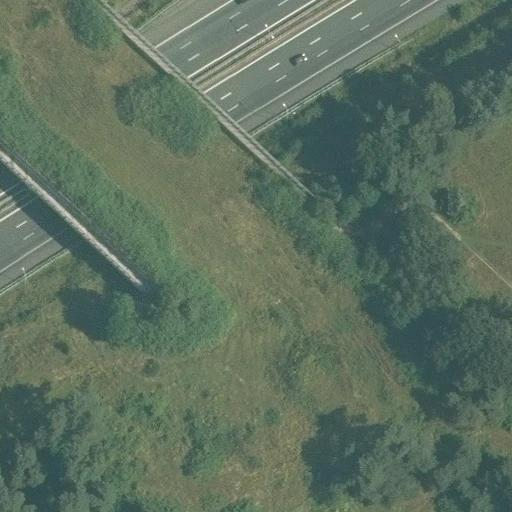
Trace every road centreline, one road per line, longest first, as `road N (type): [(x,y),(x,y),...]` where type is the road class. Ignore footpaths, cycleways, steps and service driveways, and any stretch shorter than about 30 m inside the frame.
road 1 (motorway): [(0,246),(406,0)]
road 2 (motorway): [(276,0),(0,169)]
